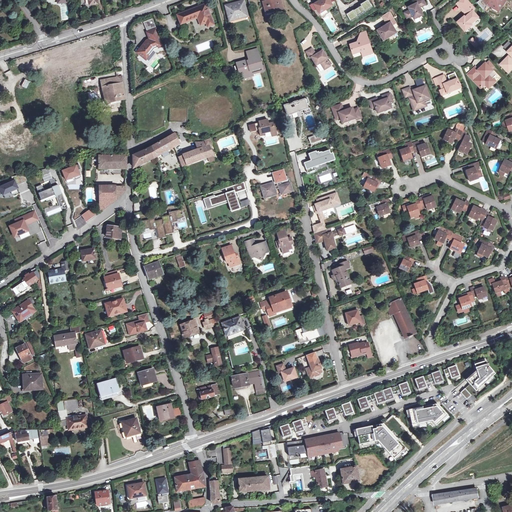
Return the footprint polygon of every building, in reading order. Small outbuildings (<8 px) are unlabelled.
[(266,14),(283,9),(280,0),(272,0),(263,2),(266,14)] [(329,0),(320,0),(318,2),(321,7),(318,9),(320,13),(333,5),(329,0)] [(424,0),(419,0),(417,1),(418,2),(409,7),(411,10),(405,12),(408,18),(414,16),(415,18),(424,14),(421,7),(426,4),(424,0)] [(467,11),(473,6),(468,0),(462,0),(460,2),(467,11)] [(479,0),(477,3),(484,10),(487,6),(490,0),(479,0)] [(490,0),(487,6),(489,7),(490,6),(500,11),(506,0),(490,0)] [(233,16),(234,20),(247,17),(244,2),(226,6),(229,17),(233,16)] [(207,23),(212,21),(206,4),(177,15),(181,25),(198,18),(201,26),(207,23)] [(476,9),(473,6),(467,11),(470,14),(466,18),(465,16),(458,22),(466,31),(473,26),(471,24),(479,18),(474,11),(476,9)] [(322,18),(332,33),(337,29),(328,14),(326,15),(324,11),(320,14),(323,18),(322,18)] [(387,24),(378,30),(384,40),(397,32),(393,25),(396,23),(389,13),(383,17),(387,24)] [(147,57),(149,59),(155,53),(163,50),(157,33),(149,37),(152,44),(149,45),(150,46),(148,48),(147,47),(139,54),(144,60),(147,57)] [(373,53),(367,35),(361,37),(360,37),(361,41),(351,45),(354,53),(362,51),(364,56),(373,53)] [(477,49),(477,47),(480,47),(474,39),(471,39),(471,41),(477,49)] [(503,47),(508,52),(511,47),(511,44),(509,42),(503,47)] [(511,56),(511,58),(511,60),(508,57),(501,64),(509,73),(511,69),(511,47),(508,52),(511,56)] [(311,58),(312,57),(317,66),(321,63),(325,70),(331,66),(327,59),(329,58),(323,50),(316,54),(313,48),(307,52),(311,58)] [(244,73),(246,78),(253,76),(252,74),(263,71),(257,49),(247,52),(250,61),(246,62),(246,61),(237,63),(241,74),(244,73)] [(481,72),(479,75),(474,70),(471,72),(476,78),(474,81),(481,88),(485,84),(488,87),(495,81),(492,79),(496,75),(485,64),(479,70),(481,72)] [(455,73),(448,75),(451,81),(457,79),(455,73)] [(437,78),(439,83),(441,89),(439,90),(441,96),(447,93),(461,88),(457,79),(451,81),(447,82),(444,75),(437,78)] [(111,78),(111,79),(100,82),(106,103),(125,100),(122,77),(114,79),(113,77),(111,78)] [(416,96),(410,98),(415,110),(426,106),(425,103),(430,101),(425,87),(414,91),(416,96)] [(405,97),(412,95),(410,88),(403,90),(405,97)] [(384,99),(379,101),(377,98),(370,100),(372,108),(376,107),(378,113),(391,108),(389,102),(393,101),(390,93),(383,96),(384,99)] [(305,99),(284,106),(288,116),(308,109),(305,99)] [(354,111),(353,110),(353,108),(344,111),(341,104),(333,107),(337,119),(341,118),(343,123),(356,118),(356,120),(362,118),(358,108),(355,109),(356,111),(354,111)] [(169,122),(188,122),(188,109),(170,108),(169,122)] [(304,115),(308,127),(315,125),(311,113),(304,115)] [(271,124),(269,124),(268,120),(259,122),(259,124),(257,124),(257,123),(249,125),(250,132),(259,130),(260,135),(265,134),(265,133),(270,132),(271,136),(278,135),(274,122),(270,123),(271,124)] [(18,143),(21,143),(26,141),(22,125),(13,128),(14,132),(11,133),(10,135),(7,134),(2,142),(6,144),(5,144),(16,150),(19,146),(19,145),(18,143)] [(461,135),(462,132),(456,129),(454,132),(448,130),(444,140),(452,144),(454,138),(455,136),(459,138),(461,135)] [(493,137),(495,133),(489,130),(486,136),(483,142),(487,144),(496,149),(501,140),(496,138),(493,137)] [(461,135),(459,138),(458,141),(462,143),(461,146),(459,151),(467,155),(472,145),(468,143),(469,139),(469,137),(465,136),(466,134),(462,132),(461,135)] [(323,140),(320,133),(307,138),(310,145),(323,140)] [(154,158),(180,143),(175,134),(150,148),(133,156),(134,168),(154,158)] [(414,149),(412,144),(411,142),(404,144),(406,148),(400,151),(404,161),(412,158),(411,152),(410,150),(414,149)] [(419,142),(412,144),(414,149),(414,151),(418,149),(419,152),(421,157),(430,154),(426,143),(420,146),(419,142)] [(207,158),(213,156),(212,152),(210,146),(206,147),(199,150),(180,157),(183,167),(203,159),(207,158)] [(388,157),(392,155),(390,149),(383,152),(384,155),(378,157),(382,168),(391,165),(389,160),(388,157)] [(304,163),(308,173),(315,170),(314,167),(314,166),(326,162),(327,161),(335,159),(333,153),(331,154),(330,150),(323,153),(322,152),(319,153),(319,154),(318,154),(317,151),(310,153),(313,160),(311,160),(304,163)] [(303,164),(303,162),(309,160),(307,152),(296,155),(299,165),(303,164)] [(103,154),(103,156),(99,156),(99,169),(126,169),(126,156),(109,156),(109,154),(103,154)] [(511,162),(509,161),(505,159),(500,170),(505,172),(509,174),(511,170),(511,162)] [(474,168),(465,171),(469,181),(478,178),(474,168)] [(280,186),(279,182),(287,180),(284,170),(273,173),(276,183),(277,183),(278,186),(275,187),(274,183),(270,184),(269,184),(261,186),(265,198),(277,195),(276,190),(280,189),(282,194),(293,191),(291,183),(280,186)] [(374,191),(378,184),(380,180),(372,176),(370,180),(367,178),(364,187),(374,191)] [(42,185),(36,187),(42,200),(55,195),(58,201),(60,200),(64,199),(58,186),(57,186),(54,179),(50,181),(53,188),(44,191),(42,185)] [(0,184),(0,193),(2,193),(3,195),(17,188),(14,181),(1,187),(0,184)] [(209,199),(205,200),(207,208),(230,200),(233,210),(238,208),(235,198),(236,198),(235,193),(246,190),(244,182),(226,188),(227,193),(215,197),(209,199)] [(125,187),(121,187),(100,187),(100,212),(120,197),(125,192),(125,187)] [(316,209),(320,220),(323,219),(325,219),(324,214),(322,211),(326,210),(331,208),(330,207),(340,203),(337,193),(316,200),(317,203),(315,204),(315,205),(316,209)] [(419,200),(422,207),(426,206),(427,210),(436,207),(432,196),(424,199),(423,197),(419,198),(419,200)] [(60,200),(58,201),(60,207),(66,205),(64,199),(60,200)] [(380,206),(376,207),(380,216),(390,213),(387,204),(389,203),(388,199),(378,202),(380,206)] [(460,213),(462,209),(466,211),(469,203),(465,201),(464,203),(456,199),(452,210),(460,213)] [(407,207),(406,205),(402,206),(404,212),(408,211),(411,218),(415,216),(416,219),(420,217),(419,215),(418,210),(422,209),(422,207),(419,200),(415,202),(416,204),(407,207)] [(482,219),(485,213),(486,211),(482,209),(481,210),(474,207),(469,217),(477,220),(478,218),(482,219)] [(92,208),(81,215),(86,222),(96,215),(92,208)] [(169,216),(162,217),(166,235),(174,233),(171,223),(173,223),(174,230),(179,229),(176,219),(183,217),(181,210),(168,213),(169,216)] [(35,211),(15,220),(17,224),(10,227),(14,237),(28,231),(25,225),(38,220),(35,211)] [(485,213),(482,219),(482,221),(485,222),(484,226),(492,230),(496,220),(488,217),(489,215),(485,213)] [(154,219),(141,222),(143,230),(150,228),(152,238),(156,237),(155,230),(156,229),(159,240),(167,238),(166,235),(162,217),(161,217),(162,220),(154,222),(154,219)] [(313,226),(314,234),(326,230),(324,222),(321,223),(313,226)] [(115,237),(121,237),(122,228),(108,226),(106,237),(115,239),(115,237)] [(327,234),(326,230),(314,234),(317,243),(325,241),(328,250),(336,248),(333,236),(339,234),(340,236),(346,234),(344,228),(331,232),(327,234)] [(293,240),(289,241),(288,239),(288,238),(286,230),(277,233),(280,240),(282,248),(284,253),(288,252),(288,250),(291,249),(290,245),(294,244),(293,240)] [(403,236),(404,240),(408,239),(409,243),(411,248),(419,245),(418,241),(417,238),(421,237),(419,230),(412,233),(403,236)] [(449,240),(452,234),(453,233),(446,230),(444,233),(439,231),(435,239),(438,241),(442,243),(443,243),(444,240),(445,238),(449,240)] [(452,234),(449,240),(449,241),(453,243),(451,245),(450,249),(460,253),(464,245),(457,241),(458,237),(452,234)] [(251,257),(254,256),(262,260),(265,253),(269,252),(265,242),(256,245),(253,239),(245,242),(251,257)] [(478,253),(488,257),(492,249),(493,250),(495,246),(486,242),(481,239),(480,243),(482,244),(478,253)] [(45,241),(37,244),(41,253),(49,249),(45,241)] [(236,257),(235,254),(232,245),(222,248),(226,261),(227,260),(229,265),(233,264),(234,265),(240,263),(238,257),(236,257)] [(373,252),(370,246),(364,248),(366,254),(373,252)] [(85,250),(81,251),(83,262),(96,259),(95,250),(86,252),(85,250)] [(181,267),(185,266),(182,254),(177,256),(181,267)] [(403,259),(399,268),(407,271),(412,264),(414,260),(406,256),(404,260),(403,259)] [(63,269),(48,272),(50,284),(66,282),(65,271),(70,270),(68,262),(62,263),(63,269)] [(159,262),(145,267),(149,279),(163,274),(159,262)] [(341,267),(332,270),(334,275),(332,276),(333,281),(336,280),(337,282),(338,282),(340,288),(351,284),(346,269),(349,267),(348,262),(340,265),(341,267)] [(27,277),(24,279),(29,286),(38,280),(33,273),(30,275),(29,274),(26,276),(27,277)] [(118,274),(117,275),(105,278),(108,290),(122,286),(118,274)] [(415,288),(417,292),(417,293),(428,289),(425,280),(427,280),(426,275),(417,278),(418,283),(414,284),(415,288)] [(508,287),(505,279),(504,277),(500,278),(501,281),(493,284),(496,293),(501,292),(505,290),(505,293),(510,291),(508,287)] [(471,293),(473,298),(478,296),(479,299),(487,296),(484,288),(476,291),(475,287),(470,289),(471,293)] [(275,311),(292,305),(287,292),(271,298),(271,299),(272,300),(262,304),(263,309),(268,308),(270,316),(276,314),(276,313),(275,311)] [(463,310),(467,308),(472,307),(470,302),(474,301),(473,298),(471,293),(467,294),(462,296),(462,298),(459,299),(461,305),(456,307),(458,313),(463,312),(463,310)] [(405,339),(417,334),(401,299),(390,304),(391,307),(393,311),(394,314),(405,339)] [(106,304),(109,316),(126,311),(123,300),(106,304)] [(29,301),(13,311),(19,321),(26,316),(27,317),(36,311),(29,301)] [(9,302),(0,308),(3,312),(12,306),(9,302)] [(292,305),(275,311),(276,313),(293,308),(292,305)] [(360,321),(359,316),(358,311),(347,314),(349,325),(361,322),(360,321)] [(141,320),(128,324),(131,335),(148,330),(146,323),(150,321),(147,313),(140,315),(141,320)] [(267,315),(262,317),(266,328),(271,326),(267,315)] [(227,336),(245,329),(240,317),(222,323),(227,336)] [(187,336),(199,331),(195,321),(188,323),(182,326),(186,338),(188,338),(187,336)] [(72,334),(55,337),(57,347),(65,346),(65,345),(69,344),(70,350),(77,349),(75,338),(77,338),(76,333),(80,332),(79,326),(71,327),(72,334)] [(303,328),(296,331),(299,339),(301,339),(304,341),(303,343),(304,342),(308,339),(310,340),(326,334),(323,328),(317,331),(316,329),(310,331),(309,326),(303,328)] [(103,331),(86,335),(90,349),(107,344),(103,331)] [(30,342),(27,343),(33,355),(36,354),(30,342)] [(350,346),(353,355),(356,354),(357,357),(367,354),(368,358),(372,357),(368,343),(364,344),(364,343),(357,345),(356,344),(350,346)] [(25,344),(16,348),(23,362),(25,363),(31,359),(32,357),(25,344)] [(124,352),(126,358),(130,357),(131,362),(143,359),(140,347),(124,352)] [(237,349),(230,351),(234,366),(254,361),(251,351),(249,351),(238,355),(237,349)] [(319,362),(317,359),(315,352),(307,355),(312,367),(307,368),(310,378),(320,375),(319,373),(318,370),(320,369),(319,366),(321,365),(320,362),(319,362)] [(214,366),(220,365),(218,355),(206,357),(207,362),(213,361),(214,366)] [(485,359),(474,362),(477,370),(466,379),(476,391),(495,374),(488,365),(489,365),(488,364),(487,364),(485,359)] [(279,373),(282,372),(285,381),(298,377),(294,368),(287,370),(284,363),(277,366),(279,373)] [(444,370),(446,377),(450,376),(452,379),(460,376),(456,365),(448,368),(448,369),(444,370)] [(138,374),(142,386),(157,381),(153,369),(138,374)] [(262,387),(265,387),(262,371),(232,377),(235,390),(244,388),(244,386),(250,385),(250,384),(255,383),(257,390),(263,389),(262,387)] [(428,376),(430,382),(434,381),(435,384),(444,381),(440,371),(431,374),(432,374),(428,376)] [(42,374),(24,376),(25,390),(43,389),(42,374)] [(423,376),(415,379),(419,390),(427,387),(426,384),(430,382),(428,376),(424,377),(423,376)] [(117,379),(97,385),(100,397),(117,392),(115,387),(119,386),(117,379)] [(399,386),(395,387),(397,394),(401,393),(403,396),(411,393),(407,382),(399,385),(399,386)] [(214,392),(218,390),(217,385),(200,389),(203,400),(215,397),(215,396),(214,392)] [(263,389),(257,390),(258,395),(267,393),(265,387),(262,387),(263,389)] [(391,388),(382,391),(386,402),(395,399),(393,396),(397,394),(395,387),(391,389),(391,388)] [(461,392),(466,399),(471,396),(466,388),(461,392)] [(374,394),(370,396),(373,403),(377,401),(378,405),(386,402),(382,391),(374,394)] [(12,400),(10,396),(3,400),(4,404),(0,406),(0,405),(0,411),(0,413),(2,412),(4,416),(7,414),(12,412),(7,402),(12,400)] [(366,397),(358,400),(361,410),(370,407),(368,404),(373,403),(370,396),(366,397)] [(76,400),(57,403),(60,426),(68,425),(69,430),(87,427),(86,416),(67,419),(66,409),(77,407),(76,400)] [(342,406),(338,407),(340,414),(344,413),(346,416),(354,413),(350,402),(342,405),(342,406)] [(165,419),(166,421),(174,419),(171,404),(157,408),(160,420),(165,419)] [(423,407),(409,410),(412,425),(432,420),(436,425),(448,415),(438,404),(426,406),(427,408),(423,409),(423,407)] [(334,408),(325,411),(329,422),(337,419),(336,416),(340,414),(338,407),(334,409),(334,408)] [(122,423),(126,437),(140,433),(136,419),(122,423)] [(301,420),(293,423),(295,430),(296,433),(305,431),(303,427),(307,426),(305,419),(301,420)] [(288,424),(280,427),(284,438),(292,435),(291,432),(295,430),(293,423),(289,425),(288,424)] [(372,426),(357,429),(360,445),(378,441),(396,460),(407,450),(383,424),(376,425),(377,429),(373,430),(372,426)] [(271,426),(252,433),(253,441),(262,439),(263,443),(264,447),(279,444),(278,441),(273,442),(271,426)] [(15,430),(10,432),(11,434),(16,434),(17,442),(29,440),(29,434),(26,435),(26,431),(15,430)] [(38,431),(31,430),(33,440),(40,439),(38,431)] [(47,431),(38,431),(40,439),(40,443),(49,442),(47,431)] [(10,432),(0,436),(0,448),(2,451),(6,449),(3,443),(10,440),(12,446),(15,445),(11,434),(10,432)] [(335,434),(305,440),(307,453),(308,457),(338,451),(338,449),(335,434)] [(305,440),(297,441),(298,446),(287,448),(289,457),(307,453),(305,440)] [(49,442),(40,443),(42,450),(48,449),(47,445),(49,445),(49,442)] [(225,464),(233,464),(232,449),(224,449),(225,464)] [(192,475),(194,482),(204,480),(202,471),(199,461),(190,463),(192,475)] [(222,466),(223,473),(233,472),(233,465),(222,466)] [(348,468),(341,470),(344,484),(359,481),(356,466),(352,467),(352,465),(347,466),(348,468)] [(311,475),(310,472),(309,466),(290,469),(291,475),(290,475),(291,482),(295,482),(294,476),(302,474),(304,490),(314,488),(312,478),(311,475)] [(324,469),(310,472),(311,475),(316,474),(316,477),(319,488),(328,486),(324,469)] [(13,472),(8,473),(14,485),(18,484),(13,472)] [(194,482),(192,475),(175,478),(178,492),(205,487),(204,480),(194,482)] [(269,477),(240,479),(241,492),(270,490),(269,477)] [(166,479),(156,480),(159,497),(162,496),(162,495),(169,494),(166,479)] [(218,481),(210,482),(212,503),(214,504),(221,503),(218,481)] [(145,482),(128,485),(131,499),(147,495),(145,482)] [(477,488),(433,495),(435,505),(479,497),(477,488)] [(110,504),(108,491),(96,493),(98,506),(110,504)] [(58,511),(57,496),(47,498),(49,510),(47,510),(47,511),(58,511)] [(205,498),(197,499),(199,508),(203,507),(205,504),(205,498)] [(199,508),(197,499),(188,501),(190,509),(199,508)]
